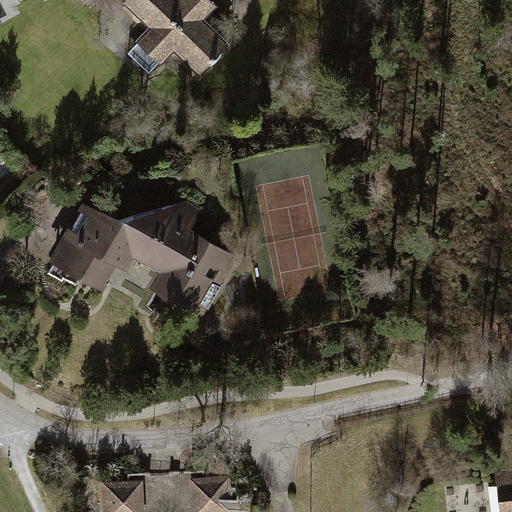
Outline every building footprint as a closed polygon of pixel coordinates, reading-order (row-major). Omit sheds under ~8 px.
[(129,0),(124,5),(149,29),(139,42),(165,67),(175,55),(200,80),(232,44),(208,21),(222,6),(214,0),(129,0)] [(119,219),(88,201),(54,259),(108,290),(121,267),(208,315),(238,255),(187,230),(196,205),(119,219)] [(511,511),(511,466),(501,468),(503,511),(511,511)] [(233,511),(232,476),(190,477),(191,511),(233,511)] [(144,511),(143,479),(103,481),(104,511),(144,511)]
